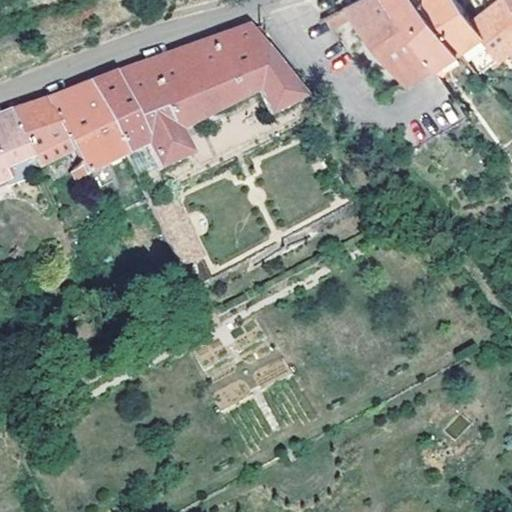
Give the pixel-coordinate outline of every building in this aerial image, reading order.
[(436,68),(383,0),(378,0),(367,6),(353,13),(360,22),(411,84),(436,68)] [(459,51),(418,0),(383,0),(436,68),(459,51)] [(508,0),(472,24),(456,0),(418,0),(459,51),(481,36),(491,51),(509,38),(511,42),(511,4),(509,0),(508,0)] [(360,22),(353,13),(333,23),(338,32),(360,22)] [(306,105),(253,30),(202,47),(93,88),(128,162),(151,152),(161,177),(192,162),(179,138),(258,99),(270,123),(306,105)] [(511,42),(509,38),(491,51),(499,63),(511,53),(511,42)] [(463,57),(459,51),(436,68),(440,73),(463,57)] [(50,104),(68,142),(86,179),(128,162),(93,88),(69,97),(50,104)] [(32,153),(68,142),(50,104),(33,110),(15,115),(32,153)] [(0,173),(34,158),(32,153),(15,115),(0,121),(0,173)] [(151,208),(171,274),(200,265),(180,199),(151,208)]
